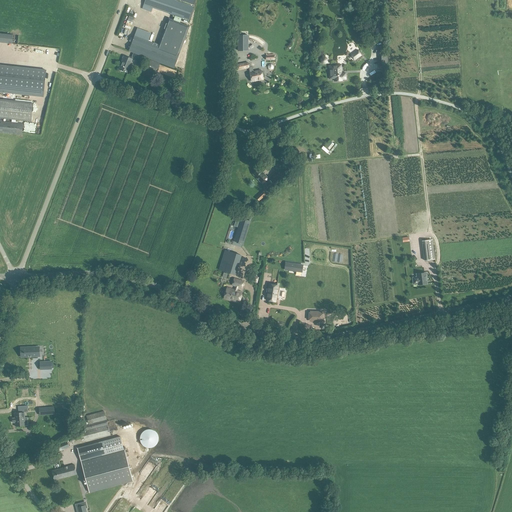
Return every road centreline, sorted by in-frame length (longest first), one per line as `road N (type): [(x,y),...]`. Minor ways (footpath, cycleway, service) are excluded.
road 1 (tertiary): [(15,277),(120,274),(247,330),(309,340),(511,296)]
road 2 (track): [(225,123),(248,133),(358,96),(414,94),(478,117),(511,176)]
road 3 (unclassified): [(15,277),(122,0)]
road 4 (track): [(225,123),(96,77)]
